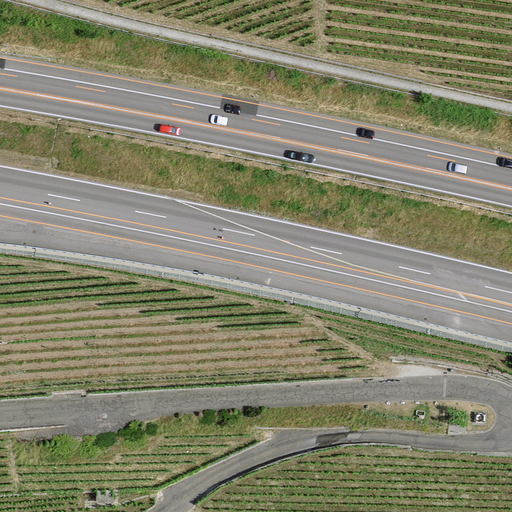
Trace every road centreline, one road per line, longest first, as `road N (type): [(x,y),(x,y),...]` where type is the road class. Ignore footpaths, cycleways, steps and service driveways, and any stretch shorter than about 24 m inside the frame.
road 1 (motorway): [(0,187),(511,295)]
road 2 (motorway): [(511,186),(0,86)]
road 3 (unclassified): [(511,406),(468,384),(0,414)]
road 4 (track): [(511,109),(37,0)]
road 5 (unclassified): [(159,511),(297,439),(483,440),(511,432)]
